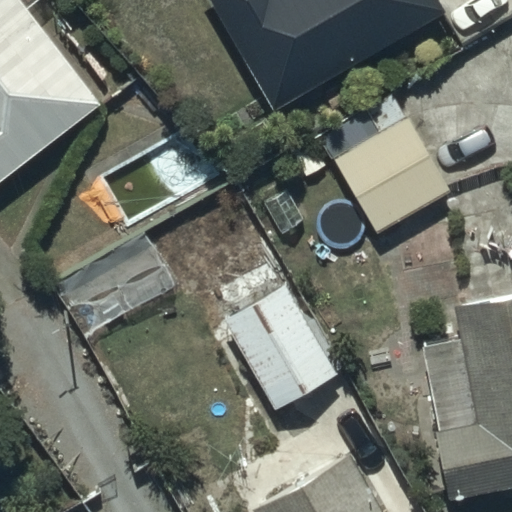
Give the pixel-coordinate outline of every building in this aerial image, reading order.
[(0,0),(0,168),(101,91),(30,0),(0,0)] [(217,0),(275,96),(435,0),(217,0)] [(376,120),(331,147),(376,223),(449,180),(392,84),(364,100),(376,120)] [(511,473),(511,278),(455,289),(462,327),(420,335),(449,486),(511,473)] [(288,287),(225,323),(275,410),(338,374),(288,287)] [(388,511),(347,440),(252,496),(260,511),(388,511)]
